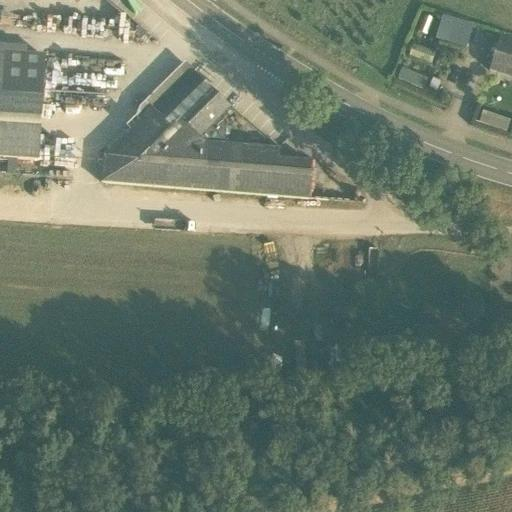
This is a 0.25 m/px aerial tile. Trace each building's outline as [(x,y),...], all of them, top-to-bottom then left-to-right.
[(473,26),(441,17),(434,41),(466,50),(473,26)] [(489,71),(511,78),(511,39),(500,35),(489,71)] [(44,57),(0,54),(0,159),(37,162),(44,57)] [(107,157),(103,164),(101,184),(308,201),(311,164),(278,161),(279,150),(224,146),(225,127),(218,119),(228,109),(192,72),(107,157)] [(482,112),(478,125),(506,133),(510,121),(482,112)] [(40,138),(40,163),(77,164),(78,139),(40,138)] [(420,353),(446,353),(446,328),(420,329),(420,353)] [(390,338),(372,339),(372,354),(391,353),(390,338)]
